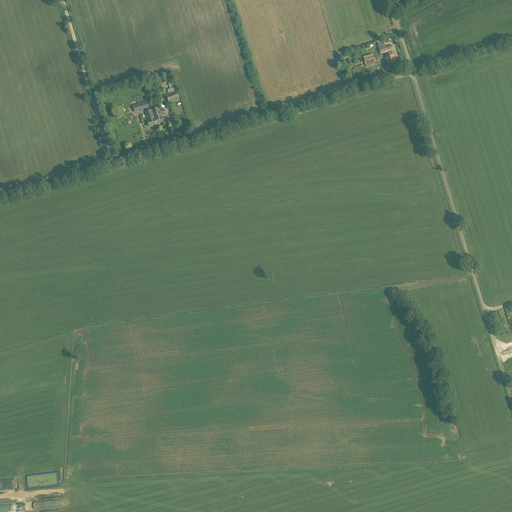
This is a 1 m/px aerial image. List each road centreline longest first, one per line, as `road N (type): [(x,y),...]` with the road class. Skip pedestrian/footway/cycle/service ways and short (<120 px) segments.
road 1 (unclassified): [(0,201),(412,71)]
road 2 (unclassified): [(511,402),(412,71)]
road 3 (track): [(63,0),(112,166)]
